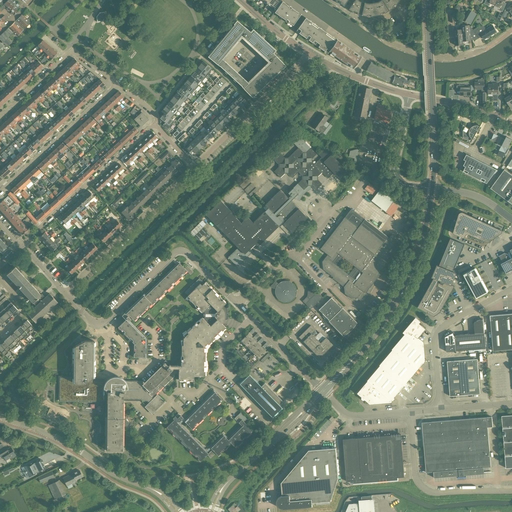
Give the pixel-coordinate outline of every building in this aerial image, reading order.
[(278,0),(275,0),(271,7),(275,10),(278,6),(281,2),(279,0),(279,1),(278,0)] [(379,0),(378,1),(369,3),(360,1),(358,0),(354,0),(348,9),(354,12),(356,14),(366,16),(371,16),(381,14),(384,13),(392,8),(395,5),(398,0),(379,0)] [(496,0),(494,5),(499,7),(498,9),(502,11),(505,5),(502,3),(503,0),(496,0)] [(14,1),(7,7),(6,9),(7,10),(9,9),(10,10),(17,3),(14,1)] [(275,10),(274,12),(279,16),(282,18),(285,20),(293,25),(300,14),(282,1),(281,2),(278,6),(275,10)] [(20,6),(17,3),(10,10),(12,12),(10,13),(12,15),(20,6)] [(100,13),(96,17),(97,22),(101,21),(100,18),(102,16),(102,15),(104,15),(104,16),(105,15),(105,12),(100,13)] [(474,17),(468,13),(463,20),(470,24),(474,17)] [(16,21),(25,29),(31,22),(22,14),(16,21)] [(305,18),(296,31),(300,34),(327,53),(329,52),(335,56),(353,69),(361,57),(336,39),(305,17),(305,18)] [(213,50),(212,50),(209,53),(210,54),(207,57),(216,65),(217,64),(243,88),(243,89),(252,97),(254,95),(255,96),(258,92),(260,90),(264,87),(263,86),(265,84),(266,85),(269,81),(271,79),(271,80),(275,76),(274,76),(276,74),(280,71),(280,70),(281,68),(282,69),(285,66),(273,53),(274,52),(276,50),(267,42),(253,29),(251,31),(250,32),(236,20),(233,24),(234,25),(232,27),(232,26),(228,30),(229,30),(227,32),(224,36),(222,38),(219,42),(218,44),(217,44),(214,48),(213,50)] [(8,28),(13,33),(17,37),(23,30),(14,22),(8,28)] [(461,25),(462,29),(463,40),(474,40),(472,35),(470,35),(470,25),(461,25)] [(475,33),(472,35),(474,40),(476,39),(482,36),(484,39),(497,32),(492,25),(481,32),(478,29),(474,31),(475,33)] [(13,33),(8,28),(0,35),(0,38),(7,46),(12,41),(8,37),(13,33)] [(462,29),(454,30),(454,38),(455,45),(463,44),(463,40),(462,29)] [(43,50),(45,52),(50,46),(43,40),(37,45),(39,47),(38,49),(39,50),(40,52),(41,52),(43,50)] [(43,57),(44,58),(45,59),(53,49),(50,46),(45,52),(47,54),(45,55),(45,56),(43,57)] [(53,49),(45,59),(46,60),(50,56),(52,58),(57,53),(53,49)] [(73,58),(70,62),(77,69),(78,67),(77,65),(79,64),(73,58)] [(34,64),(39,70),(42,67),(37,61),(34,64)] [(199,65),(209,73),(212,69),(203,61),(201,63),(199,65)] [(70,62),(66,65),(71,70),(73,68),(75,70),(77,72),(78,71),(79,70),(77,69),(70,62)] [(366,71),(389,82),(393,73),(371,62),(366,71)] [(29,66),(35,73),(39,70),(34,64),(30,67),(29,66)] [(66,65),(63,68),(70,75),(71,74),(70,72),(71,70),(66,65)] [(209,73),(199,65),(197,67),(198,68),(196,70),(205,77),(209,73)] [(25,69),(32,76),(35,73),(29,66),(25,69)] [(63,68),(59,71),(64,76),(66,75),(68,77),(70,75),(63,68)] [(23,74),(28,80),(32,76),(25,69),(22,72),(24,74),(23,74)] [(202,82),(205,77),(196,70),(194,72),(192,74),(202,82)] [(59,71),(53,78),(58,83),(60,81),(61,83),(63,85),(64,84),(66,83),(65,83),(64,82),(65,80),(63,78),(64,76),(59,71)] [(20,77),(25,83),(28,80),(23,74),(20,77)] [(202,82),(192,74),(190,76),(191,76),(189,78),(198,86),(202,82)] [(392,83),(402,86),(404,78),(395,75),(392,83)] [(16,80),(22,86),(25,83),(20,77),(16,80)] [(56,88),(58,90),(58,91),(59,90),(60,89),(56,84),(58,83),(53,78),(49,81),(56,88)] [(195,90),(198,86),(189,78),(187,80),(185,82),(195,90)] [(96,82),(101,87),(104,84),(99,79),(96,82)] [(13,84),(18,89),(22,86),(16,80),(13,83),(13,84)] [(49,81),(46,84),(51,89),(53,88),(55,90),(56,88),(49,81)] [(9,87),(15,92),(18,89),(13,84),(13,83),(12,82),(8,85),(10,87),(9,87)] [(92,85),(97,91),(101,87),(96,82),(92,85)] [(191,94),(195,90),(185,82),(184,84),(182,86),(191,94)] [(484,82),(475,82),(475,89),(482,89),(482,92),(486,92),(486,88),(484,88),(484,82)] [(493,100),(498,100),(498,84),(492,83),(492,85),(488,85),(488,87),(487,87),(487,93),(493,93),(493,100)] [(42,87),(51,96),(51,97),(52,96),(53,95),(51,93),(49,91),(51,89),(46,84),(42,87)] [(89,88),(94,94),(97,91),(92,85),(89,88)] [(463,85),(457,85),(457,88),(460,88),(460,95),(471,95),(471,91),(474,91),(474,85),(471,85),(471,87),(465,87),(464,86),(463,85)] [(191,94),(182,86),(180,88),(178,90),(188,98),(191,94)] [(6,90),(11,96),(15,92),(9,87),(6,90)] [(42,87),(39,90),(44,96),(46,94),(48,96),(49,98),(50,97),(51,96),(42,87)] [(353,116),(365,119),(371,89),(360,87),(353,116)] [(85,92),(90,97),(94,94),(89,88),(85,92)] [(2,93),(8,99),(11,96),(6,90),(2,93)] [(39,90),(35,94),(42,101),(44,99),(42,97),(44,96),(39,90)] [(188,98),(178,90),(177,92),(177,93),(175,95),(183,101),(184,103),(188,98)] [(454,95),(454,90),(449,90),(449,97),(458,99),(458,95),(454,95)] [(118,91),(114,95),(119,100),(123,96),(118,91)] [(82,95),(87,100),(90,97),(85,92),(82,95)] [(239,93),(235,97),(244,106),(246,104),(245,104),(247,102),(239,93)] [(35,94),(32,97),(37,102),(39,100),(41,102),(42,101),(35,94)] [(78,98),(83,103),(87,100),(82,95),(78,98)] [(114,95),(109,99),(114,104),(119,100),(114,95)] [(183,101),(175,95),(173,97),(173,96),(171,99),(180,105),(183,101)] [(32,97),(28,100),(35,107),(37,106),(35,104),(37,102),(32,97)] [(244,106),(235,97),(231,101),(239,110),(241,108),(242,108),(244,106)] [(75,101),(80,107),(83,103),(78,98),(75,101)] [(109,99),(105,103),(110,108),(114,104),(109,99)] [(168,103),(178,111),(181,106),(180,105),(171,99),(170,101),(168,103)] [(28,100),(25,103),(30,109),(32,107),(34,109),(35,107),(28,100)] [(71,104),(76,110),(80,107),(75,101),(72,103),(71,104)] [(239,110),(231,101),(227,105),(236,114),(238,112),(239,110)] [(25,103),(21,106),(28,114),(30,112),(28,110),(30,109),(25,103)] [(105,103),(100,107),(105,112),(110,108),(105,103)] [(174,115),(178,111),(168,103),(167,105),(166,105),(165,107),(174,115)] [(68,108),(73,113),(76,110),(71,104),(68,108)] [(373,119),(389,123),(392,112),(383,109),(384,106),(377,104),(373,119)] [(64,111),(69,116),(73,113),(68,108),(65,110),(61,105),(59,107),(61,109),(62,108),(64,111)] [(225,110),(232,117),(234,116),(236,114),(227,105),(223,109),(224,110),(225,110)] [(28,117),(29,116),(30,115),(28,114),(21,106),(18,110),(23,115),(25,113),(27,115),(28,117)] [(100,107),(96,111),(101,117),(105,112),(100,107)] [(174,115),(165,107),(163,109),(161,111),(164,114),(171,119),(174,115)] [(14,113),(23,122),(24,121),(25,121),(23,118),(21,117),(23,115),(18,110),(14,113)] [(232,117),(225,110),(224,110),(221,114),(228,121),(230,119),(232,117)] [(61,114),(66,120),(69,116),(64,111),(61,114)] [(96,111),(92,116),(97,121),(101,117),(96,111)] [(228,121),(221,114),(220,112),(215,116),(224,125),(226,123),(228,121)] [(23,122),(14,113),(11,116),(16,121),(18,120),(20,121),(22,123),(23,122)] [(141,113),(138,116),(144,123),(147,119),(141,113)] [(311,125),(322,134),(329,123),(326,121),(328,119),(320,113),(311,125)] [(57,117),(62,123),(66,120),(61,114),(58,117),(57,117)] [(171,119),(164,114),(162,115),(160,118),(163,121),(170,126),(174,121),(171,119)] [(14,127),(16,129),(17,128),(18,127),(16,125),(14,123),(16,121),(11,116),(7,119),(14,127)] [(54,120),(59,126),(62,123),(57,117),(58,117),(56,116),(53,119),(54,121),(54,120)] [(90,116),(86,121),(91,126),(95,122),(90,116)] [(144,123),(138,116),(134,119),(140,126),(144,123)] [(224,125),(215,116),(211,120),(213,121),(220,129),(222,127),(224,125)] [(7,119),(4,122),(9,128),(11,126),(15,130),(15,129),(16,129),(14,127),(7,119)] [(50,124),(56,129),(59,126),(54,120),(54,121),(50,124)] [(86,121),(81,125),(86,130),(91,126),(86,121)] [(220,129),(213,121),(209,125),(216,132),(218,131),(220,129)] [(4,122),(0,126),(7,133),(8,133),(9,131),(7,130),(9,128),(4,122)] [(47,127),(52,132),(56,129),(50,124),(47,127)] [(81,125),(77,129),(82,134),(86,130),(81,125)] [(216,132),(209,125),(205,129),(213,136),(214,134),(216,132)] [(369,135),(368,140),(375,141),(377,142),(381,143),(384,144),(385,144),(386,139),(387,139),(389,130),(388,129),(385,129),(385,128),(372,125),(369,135)] [(470,128),(470,129),(463,125),(463,137),(471,142),(470,144),(473,139),(474,139),(475,139),(475,138),(475,137),(474,137),(476,134),(482,127),(480,126),(479,126),(478,125),(477,125),(476,125),(475,125),(474,126),(473,126),(472,126),(472,127),(471,127),(471,128),(470,128)] [(8,136),(9,136),(9,135),(8,133),(7,133),(0,126),(0,132),(2,134),(4,133),(6,135),(8,136)] [(44,130),(49,136),(52,132),(47,127),(44,130)] [(128,133),(127,133),(131,137),(137,131),(134,127),(130,130),(128,128),(127,129),(126,128),(124,129),(127,132),(127,131),(128,133)] [(77,129),(73,133),(77,138),(82,134),(77,129)] [(201,132),(208,140),(210,138),(211,138),(213,136),(205,129),(201,132)] [(40,133),(45,139),(49,136),(44,130),(40,133)] [(208,140),(201,132),(200,131),(196,135),(197,136),(205,144),(207,142),(208,140)] [(152,132),(147,137),(151,142),(156,137),(152,132)] [(37,136),(42,142),(45,139),(40,133),(37,136)] [(73,133),(68,137),(73,142),(77,138),(73,133)] [(127,133),(122,138),(125,142),(131,137),(127,133)] [(494,134),(491,140),(497,143),(499,144),(498,145),(497,144),(495,143),(495,144),(501,147),(499,151),(500,150),(500,151),(498,155),(498,156),(503,158),(504,156),(505,156),(505,157),(509,149),(507,148),(508,148),(511,140),(506,137),(505,139),(494,134)] [(33,140),(38,145),(42,142),(37,136),(33,140)] [(205,144),(197,136),(193,140),(201,147),(203,146),(205,144)] [(338,177),(345,170),(346,169),(344,168),(347,165),(341,159),(338,162),(331,155),(324,148),(318,154),(321,157),(314,164),(312,161),(312,159),(317,154),(299,136),(292,142),(299,148),(288,158),(285,158),(281,153),(274,160),(279,164),(279,167),(274,171),(280,178),(285,173),(286,173),(288,173),(292,178),(299,172),(302,176),(303,177),(303,179),(288,193),(290,195),(292,196),(295,198),(297,200),(297,199),(311,186),(316,190),(322,184),(318,180),(318,179),(318,176),(322,172),(325,176),(327,174),(330,177),(334,173),(338,177)] [(64,141),(69,147),(73,142),(68,137),(64,141)] [(147,137),(142,142),(146,147),(151,142),(147,137)] [(122,138),(116,144),(119,148),(125,142),(122,138)] [(30,143),(35,148),(38,145),(33,140),(31,141),(30,143)] [(199,149),(201,147),(193,140),(190,144),(197,151),(199,150),(199,149)] [(62,142),(57,147),(62,152),(63,154),(65,156),(67,155),(63,151),(67,147),(62,142)] [(142,142),(137,146),(141,151),(146,147),(142,142)] [(188,142),(184,147),(191,155),(194,152),(195,153),(197,151),(190,144),(188,142)] [(25,144),(24,144),(31,152),(35,148),(30,143),(26,146),(25,144)] [(24,144),(21,148),(28,155),(31,152),(24,144)] [(116,144),(110,149),(113,153),(119,148),(116,144)] [(137,146),(132,151),(136,156),(141,151),(137,146)] [(57,157),(62,152),(57,147),(52,152),(57,157)] [(149,150),(152,152),(157,157),(159,155),(158,154),(157,154),(153,151),(154,150),(151,147),(149,150)] [(19,152),(19,153),(24,158),(28,155),(21,148),(18,151),(19,152)] [(113,153),(110,149),(104,155),(107,159),(113,153)] [(349,157),(354,157),(354,161),(357,161),(358,150),(350,149),(349,157)] [(132,151),(127,156),(131,161),(136,156),(132,151)] [(52,152),(47,156),(52,161),(57,167),(59,166),(53,160),(57,157),(52,152)] [(19,153),(16,156),(21,161),(24,158),(19,153)] [(14,154),(11,157),(17,164),(21,161),(16,156),(14,154)] [(497,170),(466,154),(464,160),(466,161),(463,165),(465,167),(463,171),(487,183),(497,170)] [(57,167),(52,161),(47,156),(42,161),(47,166),(50,163),(51,165),(52,164),(56,168),(57,167)] [(103,156),(99,159),(98,157),(95,160),(100,165),(107,160),(103,156)] [(131,161),(127,156),(122,160),(126,165),(131,161)] [(12,159),(9,162),(14,168),(17,164),(11,157),(12,159)] [(170,164),(171,165),(173,167),(174,167),(176,169),(181,165),(175,159),(170,164)] [(94,164),(91,167),(94,171),(100,165),(95,160),(92,163),(94,164)] [(7,161),(4,164),(5,165),(10,171),(14,168),(9,162),(7,161)] [(47,166),(42,161),(37,166),(42,171),(47,166)] [(118,164),(113,168),(118,173),(123,168),(118,164)] [(5,165),(2,169),(7,174),(10,171),(5,165)] [(173,167),(171,165),(128,207),(127,206),(121,212),(128,219),(134,214),(133,213),(177,170),(176,169),(174,167),(173,167)] [(36,167),(31,171),(37,178),(40,175),(44,179),(46,177),(41,172),(36,167)] [(91,167),(84,173),(88,177),(94,171),(91,167)] [(113,168),(108,173),(113,178),(118,173),(113,168)] [(511,174),(504,169),(491,188),(511,203),(511,174)] [(31,171),(26,176),(34,184),(39,180),(31,171)] [(75,175),(82,182),(88,177),(83,171),(78,176),(77,174),(75,175)] [(136,182),(138,185),(149,174),(146,172),(136,182)] [(108,173),(103,177),(108,182),(113,178),(108,173)] [(258,188),(245,175),(242,178),(244,180),(240,185),(251,196),(258,188)] [(26,176),(21,181),(26,186),(31,181),(26,176)] [(103,177),(98,182),(103,187),(108,182),(103,177)] [(77,179),(70,186),(74,190),(81,183),(77,179)] [(21,181),(16,185),(21,190),(26,186),(21,181)] [(103,187),(98,182),(93,187),(98,191),(103,187)] [(369,183),(365,189),(373,194),(377,188),(369,183)] [(21,190),(16,185),(11,190),(15,195),(19,192),(20,193),(23,196),(26,193),(24,190),(22,191),(21,190)] [(70,186),(64,192),(67,196),(74,190),(70,186)] [(380,188),(371,200),(386,211),(388,208),(392,212),(392,211),(402,218),(408,208),(380,188)] [(292,233),(308,218),(281,190),(265,205),(268,208),(253,223),(248,217),(241,223),(236,217),(220,200),(206,215),(238,247),(228,257),(237,267),(253,251),(250,249),(255,244),(257,247),(280,225),(284,229),(282,231),(288,238),(293,234),(292,233)] [(88,191),(83,196),(89,201),(94,197),(88,191)] [(11,198),(17,204),(19,202),(10,192),(8,194),(11,198)] [(64,192),(57,198),(60,202),(67,196),(64,192)] [(93,206),(91,203),(89,201),(83,196),(79,200),(84,206),(87,203),(89,205),(96,213),(98,211),(94,206),(93,206)] [(110,206),(111,207),(114,205),(117,208),(119,206),(117,204),(122,199),(120,196),(110,206)] [(57,198),(50,205),(54,209),(60,202),(57,198)] [(0,202),(0,209),(22,234),(28,229),(3,200),(0,202)] [(79,200),(74,204),(84,215),(86,213),(83,210),(81,212),(79,210),(84,206),(79,200)] [(74,204),(69,209),(74,214),(78,211),(80,214),(79,214),(85,220),(87,218),(84,215),(74,204)] [(50,205),(43,211),(47,215),(54,209),(50,205)] [(69,209),(64,213),(70,219),(72,221),(74,224),(80,230),(81,228),(78,224),(79,224),(76,222),(74,219),(72,217),(74,214),(69,209)] [(320,248),(328,254),(322,261),(323,269),(332,276),(332,278),(344,287),(344,294),(351,298),(357,298),(359,299),(361,299),(387,265),(389,267),(391,264),(389,263),(399,250),(396,248),(401,242),(392,235),(389,238),(351,209),(346,216),(347,216),(346,218),(345,217),(320,248)] [(47,215),(43,211),(36,217),(40,221),(47,215)] [(32,220),(35,224),(37,222),(28,212),(26,214),(32,220)] [(458,215),(453,231),(453,232),(453,233),(454,234),(483,246),(484,246),(485,245),(487,239),(490,240),(491,240),(492,240),(497,236),(501,233),(502,233),(502,232),(502,231),(501,230),(464,212),(463,212),(462,212),(460,213),(459,213),(458,215)] [(65,223),(70,219),(64,213),(60,218),(65,223)] [(116,220),(112,224),(117,229),(121,225),(116,220)] [(199,223),(190,232),(191,233),(198,240),(204,234),(207,238),(210,235),(208,232),(203,227),(206,224),(205,224),(203,221),(202,220),(199,223)] [(112,224),(108,229),(112,234),(117,229),(112,224)] [(108,229),(103,233),(108,238),(112,234),(108,229)] [(38,237),(43,242),(49,237),(44,232),(38,237)] [(108,238),(103,233),(99,237),(104,242),(108,238)] [(43,242),(47,247),(53,242),(49,237),(43,242)] [(84,243),(93,252),(97,248),(92,243),(90,246),(88,244),(85,241),(82,237),(80,239),(84,242),(84,243)] [(0,252),(2,254),(8,248),(0,238),(0,252)] [(441,311),(443,308),(443,306),(454,287),(454,286),(452,285),(451,285),(451,284),(453,279),(455,273),(452,272),(456,263),(463,246),(464,245),(451,239),(450,239),(439,265),(439,266),(438,266),(437,266),(432,277),(433,277),(434,278),(418,307),(427,313),(430,314),(434,316),(436,314),(437,314),(438,313),(441,311)] [(53,242),(47,247),(51,252),(59,245),(55,240),(53,242)] [(84,252),(89,257),(93,252),(84,243),(82,245),(86,249),(84,252)] [(501,264),(506,273),(511,270),(511,248),(510,250),(511,252),(508,254),(505,253),(499,256),(503,263),(501,264)] [(79,256),(84,261),(89,257),(84,252),(79,256)] [(79,256),(75,260),(80,265),(84,261),(79,256)] [(75,260),(71,264),(75,270),(80,265),(75,260)] [(187,271),(190,275),(193,272),(187,266),(184,268),(179,263),(145,297),(144,296),(125,314),(124,313),(122,316),(126,320),(118,327),(134,344),(134,345),(134,357),(145,357),(145,340),(126,319),(127,319),(129,321),(131,319),(130,318),(130,317),(134,321),(151,304),(152,305),(187,271)] [(75,270),(71,264),(66,269),(71,274),(75,270)] [(11,280),(32,302),(40,295),(20,273),(22,272),(15,265),(13,267),(12,265),(10,267),(12,269),(6,274),(11,280)] [(479,276),(475,268),(463,274),(476,298),(488,292),(483,284),(479,276)] [(166,361),(164,363),(171,369),(170,371),(169,371),(170,372),(171,371),(175,375),(176,374),(179,374),(179,380),(183,380),(183,379),(189,379),(189,380),(194,380),(194,376),(205,376),(205,371),(204,371),(204,361),(205,361),(205,352),(204,352),(204,347),(207,343),(208,344),(215,338),(214,337),(221,330),(222,331),(226,327),(221,323),(222,321),(223,320),(224,318),(228,319),(228,316),(228,314),(228,311),(227,311),(227,309),(225,307),(224,305),(226,303),(222,300),(221,301),(214,293),(215,292),(209,286),(208,287),(199,278),(184,293),(190,298),(189,299),(195,305),(196,304),(200,308),(199,309),(202,313),(203,311),(205,313),(205,316),(203,318),(202,317),(199,320),(200,322),(196,326),(195,324),(187,332),(188,333),(183,338),(183,345),(182,345),(181,356),(183,356),(183,361),(181,361),(181,366),(171,366),(166,361)] [(283,302),(286,302),(289,302),(291,301),(293,299),(295,297),(296,295),(296,292),(296,290),(295,287),(294,285),(293,284),(292,283),(291,282),(289,282),(287,281),(284,281),(282,282),(280,283),(278,284),(277,287),(276,289),(275,292),(276,295),(277,297),(279,299),(281,301),(283,302)] [(302,301),(305,304),(317,292),(312,286),(310,288),(307,286),(307,287),(307,289),(307,291),(307,293),(307,294),(307,296),(307,297),(302,301)] [(317,292),(305,304),(310,309),(323,297),(317,292)] [(45,297),(36,306),(27,314),(35,323),(50,309),(52,307),(57,302),(49,293),(45,297)] [(344,337),(347,339),(358,325),(331,298),(318,310),(324,315),(322,317),(341,336),(343,338),(344,337)] [(7,305),(5,307),(11,313),(13,312),(14,313),(17,309),(10,302),(7,305)] [(3,308),(0,311),(7,319),(10,316),(10,315),(11,313),(5,307),(4,308),(3,308)] [(511,349),(511,313),(499,315),(490,316),(493,351),(511,349)] [(416,372),(425,361),(423,343),(418,338),(426,329),(420,323),(421,322),(416,318),(403,333),(405,334),(392,350),(393,350),(380,365),(380,366),(367,381),(368,382),(358,394),(362,397),(362,399),(363,400),(364,400),(365,400),(370,404),(392,402),(392,401),(394,398),(416,372)] [(447,352),(486,349),(483,319),(479,320),(474,322),(475,333),(470,334),(457,335),(455,336),(453,333),(445,337),(446,338),(446,349),(447,352)] [(25,322),(22,325),(28,332),(30,330),(31,331),(34,328),(27,320),(24,322),(25,322)] [(19,327),(17,329),(24,337),(27,334),(27,333),(28,332),(22,325),(19,327)] [(322,355),(332,345),(320,332),(317,334),(314,331),(315,330),(311,325),(299,337),(316,355),(317,355),(317,356),(319,358),(321,356),(321,355),(322,355)] [(15,331),(12,334),(19,341),(20,339),(21,340),(24,337),(17,329),(15,331)] [(249,333),(241,341),(242,340),(244,342),(243,343),(246,345),(253,338),(250,336),(251,335),(249,333)] [(9,336),(7,338),(16,348),(20,345),(18,343),(17,342),(19,341),(12,334),(10,336),(9,336)] [(257,343),(255,340),(256,339),(254,337),(253,338),(246,345),(245,346),(249,351),(251,349),(258,343),(257,343)] [(5,340),(3,343),(9,350),(11,348),(13,351),(16,348),(7,338),(5,340)] [(158,394),(175,376),(171,371),(170,372),(169,371),(170,371),(164,365),(145,383),(101,382),(95,376),(93,374),(94,340),(82,340),(75,346),(75,381),(58,381),(58,400),(90,400),(91,400),(108,401),(107,451),(127,451),(127,412),(127,401),(149,401),(151,404),(147,408),(155,415),(167,402),(158,394)] [(262,347),(259,345),(260,344),(258,342),(257,343),(258,343),(251,349),(253,351),(252,352),(255,355),(262,347)] [(9,350),(3,343),(0,345),(0,350),(5,355),(8,352),(7,351),(9,350)] [(266,352),(266,351),(264,349),(265,348),(263,346),(262,347),(255,355),(254,356),(258,360),(268,351),(267,351),(266,352)] [(477,359),(462,360),(463,372),(478,371),(478,364),(477,359)] [(448,366),(448,373),(463,372),(462,360),(447,361),(448,366)] [(463,372),(464,383),(479,382),(479,377),(478,371),(463,372)] [(449,379),(449,385),(464,383),(463,372),(448,373),(449,379)] [(271,413),(273,415),(273,414),(275,412),(277,410),(280,406),(281,404),(283,402),(265,383),(261,387),(249,374),(239,384),(269,415),(271,413)] [(479,382),(464,383),(465,395),(480,394),(480,389),(479,382)] [(464,383),(449,385),(450,390),(450,396),(457,396),(465,395),(464,383)] [(185,422),(192,429),(223,400),(215,392),(185,422)] [(67,412),(62,417),(66,421),(67,420),(69,422),(73,418),(67,412)] [(211,448),(212,450),(208,454),(178,424),(183,418),(178,413),(173,419),(174,420),(167,427),(201,461),(207,455),(210,458),(216,453),(218,456),(231,443),(236,448),(253,431),(244,422),(247,419),(240,412),(234,419),(242,426),(228,440),(224,436),(211,448)] [(506,468),(511,467),(511,415),(502,416),(506,468)] [(434,472),(434,478),(460,476),(484,474),(484,468),(491,467),(488,427),(492,427),(492,417),(429,422),(422,422),(426,472),(434,472)] [(343,439),(347,481),(405,477),(401,434),(366,437),(360,438),(343,439)] [(2,457),(3,457),(4,457),(6,460),(12,456),(12,458),(16,456),(11,447),(8,449),(5,446),(4,447),(2,443),(0,444),(0,455),(1,455),(2,457)] [(283,508),(313,506),(313,503),(331,501),(338,477),(338,468),(336,454),(336,448),(331,448),(309,450),(296,466),(294,468),(282,483),(282,484),(282,486),(283,495),(281,496),(280,497),(279,498),(278,498),(277,499),(277,500),(277,502),(277,504),(277,505),(278,506),(279,507),(281,508),(283,508)] [(29,477),(46,469),(40,458),(23,467),(29,477)] [(63,478),(67,486),(76,482),(75,480),(82,477),(79,470),(63,478)] [(38,478),(40,483),(54,477),(52,472),(38,478)] [(52,500),(55,506),(68,500),(58,480),(48,485),(55,499),(52,500)] [(375,511),(374,499),(358,500),(359,511),(375,511)] [(345,511),(360,511),(360,503),(349,504),(346,511),(345,511)]
